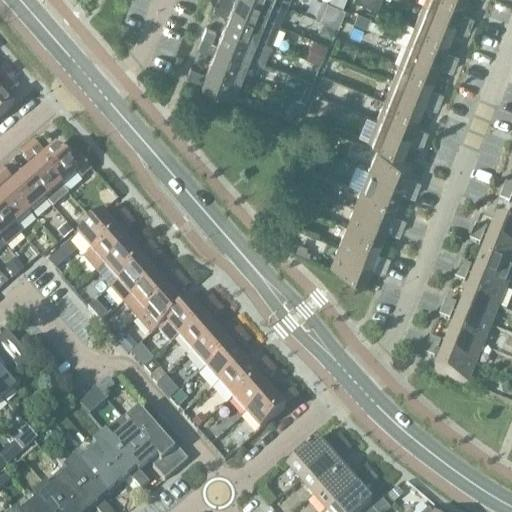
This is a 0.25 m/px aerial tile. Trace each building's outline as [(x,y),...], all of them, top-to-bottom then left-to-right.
[(79,0),(76,0),(73,3),(85,17),(90,13),(79,0)] [(226,0),(225,5),(278,26),(286,7),(267,0),(226,0)] [(459,0),(423,0),(421,7),(455,20),(462,1),(459,0)] [(225,5),(216,1),(212,11),(221,14),(225,5)] [(323,3),(317,18),(337,26),(343,11),(323,3)] [(224,26),(271,45),(278,26),(225,5),(221,14),(227,17),(224,26)] [(421,7),(413,26),(447,39),(455,20),(421,7)] [(463,15),(460,23),(469,27),(472,19),(463,15)] [(366,20),(363,28),(374,32),(376,24),(366,20)] [(323,22),(318,35),(331,40),(336,27),(323,22)] [(469,27),(460,23),(456,31),(466,34),(469,27)] [(216,45),(249,59),(263,64),(271,45),(224,26),(220,35),(216,45)] [(413,26),(406,45),(440,58),(447,39),(413,26)] [(352,27),(348,37),(358,41),(362,30),(352,27)] [(205,29),(201,39),(210,43),(214,33),(205,29)] [(210,43),(201,39),(197,49),(206,53),(210,43)] [(312,40),(305,59),(319,65),(327,46),(312,40)] [(210,43),(206,53),(212,55),(208,64),(242,78),(249,59),(216,45),(210,43)] [(406,45),(398,64),(432,77),(440,58),(406,45)] [(447,53),(445,61),(454,64),(457,57),(447,53)] [(454,64),(445,61),(442,69),(451,72),(454,64)] [(199,71),(195,82),(234,98),(242,78),(208,64),(205,73),(199,71)] [(398,64),(391,83),(425,96),(432,77),(398,64)] [(199,71),(190,67),(185,78),(195,82),(199,71)] [(288,73),(280,93),(291,97),(304,102),(312,83),(288,73)] [(0,80),(0,84),(4,89),(13,81),(7,74),(0,80)] [(13,81),(4,89),(10,95),(19,88),(13,81)] [(391,83),(383,102),(417,115),(425,96),(391,83)] [(0,91),(0,120),(13,108),(13,100),(10,95),(4,89),(0,91)] [(432,91),(430,98),(439,102),(442,95),(432,91)] [(314,96),(306,115),(320,121),(327,101),(314,96)] [(291,97),(283,117),(293,121),(296,122),(304,102),(291,97)] [(439,102),(430,98),(427,106),(436,110),(439,102)] [(383,102),(375,121),(409,134),(417,115),(383,102)] [(409,134),(375,121),(367,140),(402,154),(409,134)] [(418,129),(414,136),(424,140),(427,133),(418,129)] [(424,140),(414,136),(411,144),(421,148),(424,140)] [(34,145),(27,150),(35,159),(41,154),(34,145)] [(35,159),(27,150),(20,156),(28,165),(35,159)] [(41,154),(35,159),(39,164),(61,189),(77,176),(81,181),(91,172),(75,154),(66,162),(55,150),(45,158),(41,154)] [(376,151),(368,171),(402,184),(410,164),(376,151)] [(23,177),(46,203),(53,211),(68,197),(61,189),(39,164),(23,177)] [(3,171),(0,173),(0,181),(4,186),(11,180),(3,171)] [(368,171),(361,190),(394,203),(402,184),(368,171)] [(23,177),(8,191),(30,216),(46,203),(23,177)] [(411,179),(408,187),(417,190),(420,183),(411,179)] [(511,188),(504,185),(501,193),(510,197),(511,191),(511,188)] [(417,190),(408,187),(405,194),(413,198),(417,190)] [(361,190),(353,209),(387,222),(394,203),(361,190)] [(8,191),(0,197),(0,212),(15,230),(30,216),(8,191)] [(510,197),(501,193),(498,201),(507,205),(510,197)] [(353,209),(345,228),(379,241),(387,222),(353,209)] [(0,243),(6,251),(22,238),(15,230),(0,212),(0,243)] [(115,221),(121,228),(130,220),(124,213),(115,221)] [(102,215),(77,238),(91,253),(91,254),(117,232),(121,228),(115,221),(111,225),(102,215)] [(396,217),(393,225),(401,228),(404,221),(396,217)] [(130,220),(121,228),(127,235),(136,227),(130,220)] [(511,227),(494,220),(487,240),(511,250),(511,227)] [(401,228),(393,225),(390,233),(398,236),(401,228)] [(475,226),(471,234),(481,238),(484,229),(475,226)] [(65,227),(57,234),(64,242),(72,234),(65,227)] [(91,254),(82,261),(96,277),(104,269),(130,247),(129,246),(122,238),(127,235),(121,228),(117,232),(91,254)] [(345,228),(338,247),(371,260),(379,241),(345,228)] [(481,238),(471,234),(469,241),(478,245),(481,238)] [(511,250),(487,240),(479,259),(511,272),(511,250)] [(142,252),(148,259),(157,251),(151,244),(142,252)] [(104,269),(118,285),(143,262),(130,247),(104,269)] [(371,260),(338,247),(330,266),(364,280),(371,260)] [(157,251),(148,259),(153,265),(163,257),(157,251)] [(381,255),(378,262),(386,266),(389,258),(381,255)] [(511,272),(479,259),(472,278),(505,291),(511,274),(511,272)] [(60,261),(52,268),(60,278),(69,270),(60,261)] [(109,292),(123,307),(157,278),(143,262),(118,285),(109,292)] [(386,266),(378,262),(374,270),(383,274),(386,266)] [(17,264),(8,272),(15,280),(24,272),(17,264)] [(460,264),(456,272),(466,276),(469,267),(460,264)] [(466,276),(456,272),(454,279),(463,283),(466,276)] [(169,283),(174,289),(184,281),(178,275),(169,283)] [(123,307),(136,323),(170,293),(157,278),(123,307)] [(472,278),(464,297),(498,310),(505,291),(472,278)] [(184,281),(174,289),(180,296),(190,288),(184,281)] [(150,339),(157,333),(166,325),(165,325),(184,308),(183,308),(170,293),(136,323),(150,339)] [(464,297),(457,316),(490,329),(498,310),(464,297)] [(203,307),(209,314),(218,306),(212,299),(203,307)] [(170,348),(179,340),(205,318),(190,302),(183,308),(184,308),(165,325),(166,325),(157,333),(170,348)] [(445,302),(442,310),(451,314),(454,306),(445,302)] [(95,305),(88,310),(102,326),(108,320),(95,305)] [(218,306),(209,314),(215,321),(224,312),(218,306)] [(451,314),(442,310),(438,318),(447,322),(451,314)] [(205,318),(179,340),(192,355),(218,333),(218,326),(214,321),(215,321),(209,314),(205,318)] [(457,316),(449,335),(482,348),(490,329),(457,316)] [(230,338),(236,345),(245,337),(239,330),(230,338)] [(192,355),(205,371),(231,348),(218,333),(192,355)] [(7,334),(0,340),(0,350),(14,367),(16,364),(25,356),(26,356),(7,334)] [(123,335),(115,341),(129,357),(137,351),(123,335)] [(449,335),(441,354),(475,367),(482,348),(449,335)] [(245,337),(236,345),(241,352),(251,343),(245,337)] [(430,340),(427,348),(436,352),(439,344),(430,340)] [(205,371),(219,386),(245,364),(231,348),(205,371)] [(436,352),(427,348),(423,356),(432,360),(436,352)] [(0,398),(4,403),(17,392),(2,376),(14,367),(0,350),(0,398)] [(475,367),(441,354),(434,374),(467,387),(475,367)] [(25,356),(16,364),(24,373),(33,365),(25,356)] [(257,369),(263,375),(272,367),(266,361),(257,369)] [(153,363),(144,371),(157,386),(166,379),(153,363)] [(219,386),(232,402),(258,379),(245,364),(219,386)] [(272,367),(263,375),(269,382),(278,374),(272,367)] [(37,372),(30,378),(36,385),(43,379),(37,372)] [(232,402),(246,417),(271,395),(258,379),(232,402)] [(97,391),(103,397),(114,388),(108,382),(97,391)] [(284,400),(290,407),(299,399),(293,392),(284,400)] [(180,393),(172,400),(186,415),(193,409),(180,393)] [(271,395),(246,417),(260,433),(285,411),(271,395)] [(79,406),(85,413),(95,403),(90,397),(79,406)] [(138,413),(125,424),(129,428),(130,428),(160,464),(153,470),(165,483),(186,465),(175,452),(173,453),(138,413)] [(201,417),(191,426),(197,432),(206,424),(201,417)] [(122,421),(106,435),(113,443),(112,443),(140,476),(140,475),(150,466),(153,470),(160,464),(130,428),(129,428),(125,424),(122,421)] [(29,431),(20,438),(28,447),(36,439),(29,431)] [(92,447),(96,451),(97,451),(125,483),(130,479),(141,493),(149,485),(140,475),(140,476),(112,443),(113,443),(106,435),(92,447)] [(329,447),(334,454),(345,445),(340,438),(329,447)] [(287,468),(301,484),(330,458),(316,442),(287,468)] [(14,445),(0,457),(0,460),(6,468),(7,467),(22,454),(14,445)] [(345,445),(334,454),(340,461),(351,451),(345,445)] [(96,451),(80,466),(79,466),(108,499),(125,483),(97,451),(96,451)] [(301,484),(314,500),(344,473),(330,458),(301,484)] [(76,461),(63,472),(95,509),(94,510),(96,511),(110,511),(103,503),(108,499),(79,466),(80,466),(76,461)] [(355,478),(361,485),(372,475),(366,469),(355,478)] [(63,472),(45,488),(64,511),(91,511),(94,510),(95,509),(63,472)] [(314,500),(324,511),(330,511),(357,488),(344,473),(314,500)] [(8,475),(1,481),(5,487),(12,481),(8,475)] [(372,475),(361,485),(366,491),(367,492),(378,482),(372,475)] [(357,488),(330,511),(363,511),(372,505),(362,494),(366,491),(361,485),(357,488)] [(32,499),(36,504),(37,503),(44,511),(64,511),(45,488),(32,499)] [(397,490),(390,497),(395,503),(403,496),(397,490)] [(44,511),(37,503),(36,504),(26,511),(44,511)] [(383,503),(373,511),(389,511),(390,511),(383,503)]
